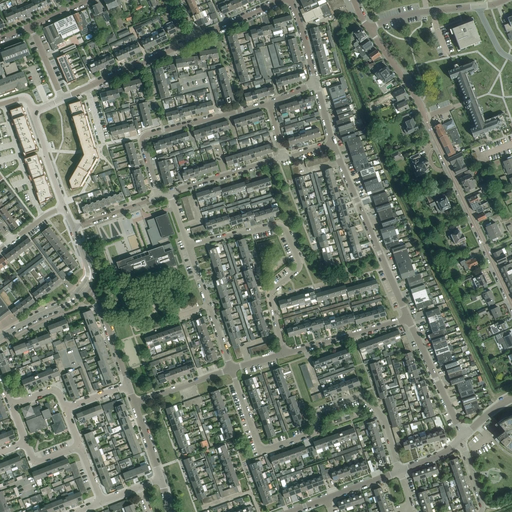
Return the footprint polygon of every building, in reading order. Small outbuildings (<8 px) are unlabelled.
[(37,0),(34,1),(38,9),(43,7),(40,0),(37,1),(37,0)] [(105,0),(104,1),(108,10),(122,4),(120,0),(105,0)] [(242,6),(239,0),(235,0),(233,1),(236,8),(239,6),(239,7),(242,6)] [(306,23),(320,17),(323,15),(325,18),(334,14),(333,11),(345,5),(342,0),(301,0),(300,0),(303,8),(300,10),(306,23)] [(34,1),(32,2),(32,4),(30,5),(29,3),(33,12),(38,9),(34,1)] [(236,8),(233,1),(226,4),(230,11),(229,11),(232,9),(233,10),(236,8)] [(197,7),(195,2),(189,4),(191,10),(197,7)] [(28,15),(31,14),(30,13),(33,12),(29,3),(24,5),(28,15)] [(92,6),(96,15),(103,13),(99,3),(92,6)] [(230,11),(226,4),(220,7),(219,4),(216,5),(219,12),(222,11),(223,14),(226,12),(226,13),(230,11)] [(26,16),(28,15),(24,5),(19,8),(23,16),(26,15),(26,16)] [(200,6),(197,7),(191,10),(193,15),(202,11),(200,6)] [(17,9),(14,10),(18,18),(23,16),(19,8),(20,9),(17,10),(17,9)] [(205,17),(202,11),(193,15),(196,21),(202,18),(205,17)] [(7,13),(4,14),(8,22),(13,20),(10,13),(8,14),(7,13)] [(73,15),(75,20),(77,23),(80,31),(79,31),(82,36),(87,33),(85,29),(84,27),(83,27),(83,26),(82,26),(80,22),(82,21),(78,13),(73,15)] [(72,15),(54,24),(55,26),(57,31),(59,35),(60,34),(61,36),(61,37),(79,29),(72,15)] [(290,16),(285,17),(287,26),(293,24),(290,16)] [(287,26),(285,17),(279,19),(281,27),(287,26)] [(204,24),(202,18),(196,21),(198,26),(204,24)] [(281,27),(279,19),(273,20),(274,24),(271,25),(272,30),(281,27)] [(452,29),(452,30),(453,31),(453,32),(453,33),(454,34),(454,35),(454,36),(455,36),(455,38),(456,39),(456,41),(457,42),(457,44),(458,45),(459,47),(459,49),(460,50),(460,49),(462,49),(462,48),(464,48),(465,48),(466,47),(468,46),(469,46),(471,45),(472,45),(474,44),(475,43),(475,44),(476,43),(477,43),(478,42),(479,42),(480,42),(480,41),(479,40),(479,39),(478,37),(479,37),(472,21),(467,23),(466,24),(465,24),(465,22),(464,22),(458,24),(458,25),(459,26),(458,26),(458,27),(457,27),(456,27),(455,28),(454,28),(452,29)] [(54,24),(43,28),(43,29),(48,40),(50,44),(53,51),(58,49),(57,45),(64,42),(63,39),(61,37),(61,36),(59,37),(59,35),(57,31),(55,26),(54,24)] [(166,28),(169,35),(170,34),(170,35),(173,34),(173,33),(176,32),(175,28),(177,27),(175,24),(173,25),(166,28)] [(269,31),(272,30),(271,25),(262,27),(264,36),(270,34),(269,31)] [(264,36),(262,27),(256,29),(258,37),(264,36)] [(163,29),(157,32),(158,34),(162,41),(163,41),(164,41),(168,39),(164,31),(163,29)] [(258,37),(256,29),(250,30),(252,39),(258,37)] [(353,44),(355,48),(359,46),(358,44),(367,37),(361,29),(353,34),(355,38),(356,37),(357,39),(356,40),(357,41),(353,44)] [(153,36),(152,34),(146,37),(147,39),(150,47),(152,46),(156,44),(153,36)] [(162,41),(158,34),(153,36),(156,44),(158,43),(158,44),(162,42),(162,41)] [(236,34),(232,35),(228,36),(229,42),(238,40),(236,34)] [(113,35),(105,38),(107,43),(115,39),(113,35)] [(150,47),(147,39),(141,42),(145,50),(147,49),(150,47)] [(239,46),(238,40),(229,42),(231,48),(239,46)] [(371,43),(370,42),(369,41),(369,40),(364,44),(363,43),(359,46),(355,48),(353,49),(355,52),(358,50),(360,54),(359,54),(361,57),(362,57),(368,53),(374,50),(372,46),(373,46),(372,45),(373,44),(371,43)] [(9,62),(22,58),(26,56),(29,55),(25,43),(22,44),(21,42),(4,49),(4,50),(1,51),(4,59),(0,60),(0,74),(2,74),(3,79),(0,80),(0,95),(25,87),(24,85),(27,84),(23,72),(18,73),(11,76),(10,74),(18,71),(15,63),(10,65),(9,62)] [(138,43),(132,46),(135,53),(137,52),(137,53),(141,51),(138,43)] [(135,53),(132,46),(126,48),(130,56),(132,55),(136,54),(135,53)] [(241,52),(239,46),(231,48),(233,54),(241,52)] [(130,56),(126,48),(121,51),(124,58),(126,58),(130,56)] [(380,56),(376,50),(369,55),(368,53),(362,57),(364,60),(370,57),(374,63),(382,60),(379,56),(380,56)] [(124,58),(121,51),(115,53),(118,61),(119,61),(118,61),(120,60),(124,59),(124,58)] [(206,60),(205,51),(199,52),(200,56),(197,56),(197,61),(198,61),(198,64),(201,63),(201,61),(206,60)] [(243,57),(241,52),(233,54),(234,60),(243,57)] [(109,65),(106,57),(104,54),(99,57),(100,60),(104,68),(105,67),(106,67),(109,65)] [(66,55),(57,58),(59,64),(68,60),(66,55)] [(111,55),(106,57),(109,65),(111,64),(111,65),(115,63),(111,55)] [(197,61),(197,56),(187,58),(189,67),(195,66),(194,62),(197,61)] [(244,63),(243,57),(234,60),(236,66),(244,63)] [(98,70),(94,63),(89,65),(88,63),(86,59),(83,60),(85,65),(87,69),(90,68),(92,73),(94,72),(98,70)] [(68,60),(59,64),(61,69),(70,65),(68,60)] [(104,68),(100,60),(94,63),(98,70),(100,69),(100,70),(104,68)] [(448,72),(451,80),(457,77),(464,96),(463,97),(463,98),(464,100),(465,100),(465,101),(466,101),(466,102),(467,104),(466,105),(467,105),(466,105),(466,106),(467,108),(467,109),(468,109),(469,108),(476,127),(470,130),(473,137),(474,137),(479,135),(480,135),(482,134),(484,133),(487,132),(494,130),(495,129),(496,129),(499,127),(501,132),(503,131),(509,128),(503,113),(496,116),(485,121),(483,116),(483,114),(482,113),(481,113),(480,109),(479,107),(480,107),(479,105),(477,106),(477,105),(475,102),(475,101),(474,99),(473,97),(473,96),(472,93),(474,92),(474,91),(474,92),(473,90),(472,88),(471,84),(470,81),(469,82),(467,76),(468,76),(467,74),(468,74),(468,73),(476,70),(475,68),(477,67),(475,61),(464,66),(458,68),(448,72)] [(246,69),(244,63),(236,66),(237,71),(246,69)] [(380,70),(374,63),(367,66),(370,70),(372,69),(375,74),(378,79),(380,77),(384,84),(394,77),(394,75),(392,72),(391,72),(390,72),(386,66),(380,70)] [(70,65),(61,69),(63,73),(72,70),(70,65)] [(153,70),(155,75),(164,73),(162,67),(153,70)] [(225,67),(217,69),(219,75),(226,73),(225,69),(224,68),(225,67)] [(330,74),(329,68),(321,70),(322,76),(330,74)] [(248,75),(246,69),(237,71),(239,77),(248,75)] [(72,70),(63,73),(65,78),(74,75),(72,70)] [(165,79),(164,73),(155,75),(157,81),(165,79)] [(74,75),(65,78),(68,84),(76,80),(74,75)] [(249,81),(248,75),(239,77),(241,83),(249,81)] [(140,79),(134,80),(137,89),(143,87),(140,79)] [(167,85),(165,79),(157,81),(158,87),(167,85)] [(137,89),(134,80),(129,82),(131,90),(137,89)] [(131,90),(129,82),(123,84),(124,87),(121,88),(122,93),(131,90)] [(330,94),(343,90),(342,84),(328,89),(330,94)] [(168,91),(167,85),(158,87),(160,93),(168,91)] [(275,93),(273,86),(267,88),(269,95),(271,94),(275,93)] [(122,93),(121,88),(112,91),(114,99),(120,97),(119,93),(122,93)] [(390,100),(384,103),(385,107),(392,104),(402,100),(404,99),(407,97),(403,88),(390,94),(392,98),(393,97),(394,98),(395,97),(396,99),(391,102),(390,100)] [(332,99),(345,95),(343,90),(330,94),(332,99)] [(114,99),(112,91),(106,92),(108,101),(114,99)] [(170,97),(168,91),(160,93),(161,99),(170,97)] [(108,101),(106,92),(100,94),(102,102),(108,101)] [(334,104),(347,100),(345,95),(332,99),(334,104)] [(304,99),(303,99),(306,107),(312,105),(310,97),(309,97),(304,99)] [(306,107),(303,99),(298,101),(297,101),(300,109),(306,107)] [(335,110),(349,105),(347,100),(334,104),(335,110)] [(403,102),(402,100),(392,104),(394,108),(397,106),(400,112),(405,110),(406,110),(407,110),(407,109),(409,108),(406,101),(403,102)] [(81,101),(69,105),(83,151),(84,155),(69,181),(72,190),(80,188),(96,159),(98,159),(99,157),(97,149),(96,147),(91,132),(90,132),(81,103),(81,101)] [(300,109),(297,101),(291,103),(294,111),(300,109)] [(285,104),(288,112),(291,112),(291,114),(294,113),(294,111),(291,103),(285,105),(285,104)] [(288,112),(285,104),(285,105),(279,106),(281,114),(288,112)] [(337,115),(350,110),(349,105),(335,110),(337,115)] [(22,107),(10,111),(21,142),(19,143),(23,155),(37,150),(22,107)] [(339,120),(349,117),(352,116),(350,110),(337,115),(339,120)] [(262,111),(256,113),(259,121),(265,119),(262,111)] [(114,121),(113,115),(112,113),(106,114),(107,119),(112,117),(113,121),(114,121)] [(259,121),(256,113),(251,115),(253,123),(259,121)] [(253,123),(251,115),(245,117),(247,125),(253,123)] [(247,125),(245,117),(239,118),(242,126),(247,125)] [(337,126),(351,122),(349,117),(339,120),(336,121),(337,126)] [(242,126),(239,118),(233,120),(236,128),(242,126)] [(126,121),(127,124),(129,131),(131,131),(135,130),(134,127),(133,119),(126,121)] [(412,119),(404,123),(407,129),(404,130),(406,135),(409,133),(409,134),(418,130),(416,125),(415,125),(412,119)] [(452,120),(442,126),(441,123),(434,127),(439,138),(443,147),(451,143),(447,137),(451,135),(453,142),(455,141),(457,145),(459,144),(459,146),(462,145),(462,143),(461,142),(452,120)] [(228,121),(222,123),(224,130),(230,129),(228,121)] [(339,132),(352,127),(351,122),(337,126),(339,132)] [(224,130),(222,123),(216,124),(219,132),(224,130)] [(118,134),(116,127),(115,124),(109,125),(112,136),(114,135),(117,134),(117,135),(118,134)] [(219,132),(216,124),(211,126),(213,134),(219,132)] [(213,134),(211,126),(205,128),(207,136),(213,134)] [(341,137),(354,133),(352,127),(339,132),(341,137)] [(207,136),(205,128),(199,130),(201,137),(202,140),(205,139),(205,136),(207,136)] [(318,128),(312,130),(314,138),(320,136),(321,136),(318,128)] [(201,137),(199,130),(193,132),(195,139),(201,137)] [(308,140),(306,132),(305,130),(304,130),(300,131),(299,132),(300,134),(302,142),(308,140)] [(314,138),(312,130),(306,132),(308,140),(314,138)] [(296,144),(294,136),(293,136),(292,131),(289,132),(290,135),(287,136),(290,146),(290,145),(296,144)] [(187,132),(182,134),(184,142),(190,140),(187,132)] [(346,141),(356,138),(354,133),(341,137),(343,142),(346,141)] [(184,142),(182,134),(176,136),(178,144),(184,142)] [(302,142),(300,134),(294,136),(296,144),(302,142)] [(178,144),(176,136),(170,138),(173,145),(178,144)] [(348,146),(361,142),(359,137),(356,138),(346,141),(348,146)] [(173,145),(170,138),(164,139),(167,147),(173,145)] [(167,147),(164,139),(159,141),(161,149),(167,147)] [(161,149),(159,141),(153,143),(155,151),(161,149)] [(456,153),(455,150),(454,151),(453,149),(452,147),(456,145),(455,141),(453,142),(451,143),(443,147),(444,149),(448,157),(449,156),(456,153)] [(125,144),(127,150),(134,148),(132,142),(125,144)] [(350,152),(363,147),(361,142),(348,146),(350,152)] [(271,144),(265,146),(267,154),(273,152),(271,144)] [(267,154),(265,146),(259,147),(262,155),(267,154)] [(262,155),(259,147),(254,149),(256,157),(262,155)] [(363,147),(350,152),(351,157),(365,153),(363,147)] [(256,157),(254,149),(248,151),(250,159),(256,157)] [(250,159),(248,151),(242,153),(245,161),(250,159)] [(398,151),(390,155),(392,161),(400,158),(398,151)] [(245,161),(242,153),(236,154),(239,162),(245,161)] [(353,162),(366,158),(365,153),(351,157),(353,162)] [(412,162),(414,166),(416,171),(414,173),(416,177),(429,172),(427,167),(429,167),(428,164),(429,164),(427,160),(420,163),(418,160),(421,158),(419,153),(410,157),(412,162)] [(467,169),(463,161),(462,160),(463,159),(460,153),(449,159),(449,160),(451,164),(452,165),(453,164),(455,169),(454,170),(456,174),(467,169)] [(239,162),(236,154),(231,156),(233,164),(239,162)] [(38,155),(24,159),(26,163),(27,163),(38,192),(36,193),(40,204),(47,201),(46,199),(52,197),(38,155)] [(233,164),(231,156),(225,158),(227,166),(233,164)] [(355,167),(368,163),(366,158),(353,162),(355,167)] [(511,158),(503,162),(505,168),(508,175),(511,173),(511,158)] [(139,165),(137,159),(130,161),(131,167),(135,166),(136,170),(139,169),(138,165),(139,165)] [(168,166),(166,160),(158,162),(160,168),(168,166)] [(216,162),(210,163),(212,171),(218,169),(216,162)] [(212,171),(210,163),(204,165),(207,173),(212,171)] [(360,171),(370,168),(368,163),(355,167),(357,173),(360,171)] [(207,173),(204,165),(199,167),(201,175),(207,173)] [(142,175),(142,174),(140,169),(139,169),(136,170),(135,166),(131,167),(133,173),(131,174),(132,177),(142,175)] [(169,171),(168,166),(160,168),(161,174),(169,171)] [(201,175),(199,167),(193,169),(195,177),(201,175)] [(362,177),(375,172),(373,167),(370,168),(360,171),(362,177)] [(332,168),(324,170),(325,176),(333,174),(332,168)] [(195,177),(193,169),(187,171),(189,178),(195,177)] [(463,185),(473,180),(471,177),(473,176),(471,170),(464,172),(466,176),(460,179),(463,185)] [(187,171),(181,172),(184,181),(187,180),(187,179),(189,178),(187,171)] [(363,182),(377,177),(375,172),(362,177),(363,182)] [(143,174),(142,174),(142,175),(132,177),(133,183),(136,182),(143,180),(142,177),(143,177),(143,174)] [(333,174),(325,176),(327,182),(335,180),(333,174)] [(301,177),(295,178),(296,185),(304,182),(303,176),(301,177)] [(173,183),(171,177),(163,179),(165,185),(173,183)] [(269,177),(263,179),(265,187),(271,185),(269,177)] [(365,187),(378,183),(377,177),(363,182),(365,187)] [(263,179),(257,181),(259,189),(260,191),(266,189),(265,187),(263,179)] [(335,180),(327,182),(329,188),(337,186),(335,180)] [(475,187),(473,183),(475,182),(474,180),(473,180),(463,185),(466,191),(469,190),(470,192),(475,189),(474,188),(475,187)] [(257,181),(251,183),(253,191),(259,189),(257,181)] [(244,182),(239,184),(241,191),(246,190),(247,190),(245,185),(244,182)] [(304,182),(296,185),(298,190),(306,188),(304,182)] [(251,183),(245,185),(247,190),(246,190),(247,193),(253,191),(251,183)] [(380,188),(378,183),(365,187),(367,192),(380,188)] [(239,184),(233,185),(235,193),(241,191),(239,184)] [(233,185),(226,187),(229,195),(235,193),(233,185)] [(147,192),(145,186),(137,188),(139,194),(147,192)] [(220,186),(214,188),(216,196),(222,194),(221,189),(220,186)] [(337,186),(329,188),(330,194),(338,192),(337,186)] [(226,187),(221,189),(222,194),(223,197),(229,195),(226,187)] [(214,188),(208,190),(210,198),(216,196),(214,188)] [(306,188),(298,190),(300,196),(308,194),(306,188)] [(208,190),(202,192),(204,200),(210,198),(208,190)] [(122,192),(116,194),(119,202),(122,201),(122,200),(124,199),(122,192)] [(202,192),(196,194),(198,202),(204,200),(202,192)] [(338,192),(330,194),(332,200),(335,200),(340,198),(338,192)] [(374,202),(387,197),(386,192),(372,196),(374,202)] [(435,205),(438,213),(450,207),(446,197),(445,197),(443,193),(444,194),(434,198),(432,193),(426,195),(430,204),(429,204),(430,207),(435,205)] [(113,204),(110,196),(109,197),(108,194),(103,195),(104,198),(107,206),(111,205),(110,204),(112,203),(113,204)] [(119,202),(116,194),(110,196),(113,204),(116,203),(116,202),(118,201),(118,202),(119,202)] [(308,194),(300,196),(302,202),(309,200),(308,194)] [(479,194),(472,197),(468,199),(471,205),(477,203),(479,201),(478,200),(481,198),(479,194)] [(340,198),(335,200),(337,206),(345,203),(343,197),(340,198)] [(376,207),(389,202),(387,197),(374,202),(376,207)] [(107,206),(104,198),(99,200),(101,208),(105,207),(105,206),(107,205),(107,206)] [(101,208),(99,200),(93,202),(96,210),(99,209),(99,208),(101,207),(101,208)] [(309,200),(302,202),(303,208),(306,208),(311,206),(309,200)] [(96,210),(93,202),(87,204),(90,212),(94,211),(93,210),(95,209),(96,210)] [(378,212),(391,208),(389,202),(376,207),(378,212)] [(490,208),(487,202),(481,205),(480,205),(479,203),(477,203),(471,205),(473,211),(476,210),(478,214),(482,212),(490,208)] [(337,206),(334,206),(336,212),(338,211),(346,209),(345,203),(337,206)] [(90,212),(87,204),(85,205),(85,206),(82,207),(84,214),(88,213),(88,212),(89,211),(90,212)] [(311,206),(306,208),(308,214),(316,211),(314,205),(311,206)] [(278,206),(272,208),(274,216),(274,217),(278,216),(278,215),(280,214),(278,206)] [(28,211),(24,207),(21,209),(19,211),(20,211),(23,215),(28,211)] [(272,208),(266,210),(268,218),(274,216),(272,208)] [(379,217),(393,213),(391,208),(378,212),(379,217)] [(253,210),(255,219),(256,221),(262,220),(260,212),(259,209),(253,210)] [(346,209),(338,211),(340,217),(348,215),(346,209)] [(266,210),(260,212),(262,220),(268,218),(266,210)] [(316,211),(308,214),(309,219),(317,217),(316,211)] [(5,221),(11,216),(8,212),(2,216),(5,221)] [(247,212),(241,214),(244,222),(250,220),(247,212)] [(476,216),(478,222),(492,215),(491,213),(489,213),(489,212),(484,215),(484,213),(476,216)] [(173,250),(171,243),(159,247),(157,242),(169,238),(168,236),(175,234),(167,213),(155,218),(152,220),(152,219),(147,221),(150,229),(150,230),(148,231),(147,230),(153,247),(151,248),(152,250),(148,251),(149,255),(142,257),(141,257),(141,258),(134,260),(133,257),(133,256),(116,262),(119,269),(121,268),(123,275),(131,272),(133,278),(140,275),(147,273),(148,275),(177,265),(172,251),(173,250)] [(381,223),(394,218),(393,213),(379,217),(381,223)] [(241,214),(235,216),(238,224),(244,222),(241,214)] [(229,215),(228,215),(231,223),(231,226),(238,224),(235,216),(230,218),(229,215)] [(348,215),(340,217),(342,223),(350,221),(348,215)] [(9,226),(16,220),(15,218),(13,219),(11,216),(5,221),(9,226)] [(223,217),(217,218),(219,226),(225,225),(223,217)] [(317,217),(309,219),(311,225),(319,223),(320,223),(320,220),(318,220),(317,217)] [(217,218),(211,220),(213,228),(219,226),(217,218)] [(383,228),(393,224),(393,225),(396,223),(394,218),(381,223),(383,228)] [(21,224),(17,219),(16,220),(9,226),(13,231),(21,224)] [(211,220),(204,222),(205,224),(207,230),(213,228),(211,220)] [(350,221),(342,223),(344,230),(347,229),(351,227),(350,221)] [(319,223),(311,225),(313,231),(321,229),(319,223)] [(495,223),(486,227),(485,227),(491,240),(501,236),(495,223)] [(395,230),(393,225),(393,224),(383,228),(380,229),(381,234),(395,230)] [(351,227),(347,229),(348,235),(356,232),(354,226),(351,227)] [(46,237),(53,232),(50,229),(49,227),(42,232),(46,237)] [(321,229),(313,231),(314,238),(317,237),(323,235),(321,229)] [(383,239),(396,235),(400,234),(398,229),(395,230),(381,234),(383,239)] [(458,229),(455,230),(456,231),(454,232),(454,233),(448,236),(450,239),(452,238),(455,244),(465,240),(463,235),(462,235),(458,229)] [(53,232),(46,237),(49,242),(56,237),(54,233),(54,234),(52,232),(53,232)] [(356,232),(348,235),(350,241),(358,238),(356,232)] [(323,235),(317,237),(319,243),(327,240),(325,234),(323,235)] [(385,244),(398,240),(396,235),(383,239),(385,244)] [(56,237),(49,242),(53,247),(60,241),(57,238),(56,237)] [(33,244),(29,238),(28,238),(25,240),(26,241),(24,242),(24,241),(24,242),(28,248),(29,248),(33,244)] [(245,238),(237,241),(239,247),(246,245),(245,238)] [(358,238),(350,241),(352,247),(359,244),(358,238)] [(327,240),(319,243),(321,249),(329,246),(327,240)] [(391,248),(400,245),(398,240),(385,244),(387,250),(391,248)] [(57,251),(64,246),(61,243),(60,242),(60,241),(53,247),(57,251)] [(28,248),(24,242),(21,244),(19,245),(24,251),(28,248)] [(359,244),(352,247),(353,252),(361,250),(359,244)] [(393,253),(406,249),(405,244),(400,245),(391,248),(393,253)] [(24,251),(19,245),(16,248),(15,249),(14,249),(19,255),(24,251)] [(246,245),(239,247),(241,253),(248,250),(246,245)] [(60,256),(67,251),(65,248),(64,248),(63,246),(64,246),(57,251),(60,256)] [(329,246),(321,249),(322,255),(330,252),(329,246)] [(215,248),(208,250),(210,256),(218,254),(217,252),(216,248),(215,248)] [(19,255),(14,249),(11,251),(11,252),(10,253),(10,252),(9,252),(14,259),(14,258),(19,255)] [(395,259),(408,254),(406,249),(393,253),(395,259)] [(493,253),(498,264),(507,260),(502,249),(493,253)] [(248,250),(241,253),(242,259),(250,256),(248,250)] [(361,250),(353,252),(355,259),(363,256),(361,250)] [(64,261),(71,256),(68,252),(68,253),(67,251),(60,256),(64,261)] [(14,259),(9,252),(9,253),(6,255),(7,255),(5,256),(9,262),(10,262),(9,262),(14,259)] [(330,252),(322,255),(324,260),(332,258),(330,252)] [(218,254),(210,256),(212,262),(220,259),(218,254)] [(397,264),(410,259),(408,254),(395,259),(397,264)] [(68,266),(75,260),(72,257),(71,256),(64,261),(68,266)] [(250,256),(242,259),(244,265),(252,262),(250,256)] [(3,257),(0,259),(0,262),(3,267),(8,263),(3,257)] [(43,258),(38,261),(40,263),(43,268),(46,266),(42,261),(44,260),(43,258)] [(332,258),(324,260),(326,267),(332,265),(334,264),(333,260),(332,258)] [(464,260),(460,262),(461,266),(463,265),(465,270),(468,268),(468,269),(473,267),(472,266),(477,264),(475,259),(474,260),(473,258),(465,262),(464,260)] [(220,259),(212,262),(214,268),(222,265),(220,259)] [(398,269),(412,265),(410,259),(397,264),(398,269)] [(75,260),(68,266),(71,270),(78,265),(76,262),(75,262),(74,261),(75,260)] [(246,271),(243,271),(243,272),(251,269),(254,268),(252,262),(244,265),(246,271)] [(502,273),(511,268),(511,266),(511,263),(506,265),(500,268),(502,273)] [(222,265),(214,268),(216,274),(224,271),(222,265)] [(400,274),(413,270),(412,265),(398,269),(400,274)] [(504,278),(511,274),(511,268),(502,273),(504,278)] [(251,269),(243,272),(245,277),(253,275),(251,269)] [(64,273),(62,270),(58,273),(62,279),(66,276),(64,273)] [(415,275),(413,270),(400,274),(402,280),(407,278),(415,275)] [(224,271),(216,274),(218,280),(223,278),(225,277),(224,271)] [(408,283),(422,279),(420,273),(415,275),(407,278),(408,283)] [(55,274),(53,276),(54,277),(52,279),(56,286),(59,283),(61,282),(55,274)] [(253,275),(245,277),(247,283),(255,281),(253,275)] [(483,275),(473,279),(477,287),(487,283),(487,282),(486,282),(483,275)] [(17,277),(12,281),(13,283),(14,283),(17,287),(22,283),(19,279),(17,277)] [(218,280),(215,281),(217,287),(224,284),(223,278),(218,280)] [(56,286),(52,279),(47,283),(51,289),(55,287),(54,287),(56,285),(56,286)] [(410,288),(423,284),(422,279),(408,283),(410,288)] [(376,280),(370,281),(372,289),(378,288),(376,280)] [(255,281),(247,283),(249,289),(257,287),(255,281)] [(370,281),(364,283),(366,291),(372,289),(370,281)] [(51,289),(47,283),(42,287),(47,293),(50,290),(51,289)] [(364,283),(358,285),(360,293),(366,291),(364,283)] [(224,284),(217,287),(218,292),(226,290),(224,284)] [(412,294),(425,289),(423,284),(410,288),(412,294)] [(345,285),(339,287),(341,295),(347,293),(348,296),(346,288),(345,285)] [(358,285),(352,286),(354,294),(360,293),(358,285)] [(346,288),(348,296),(354,294),(352,286),(346,288)] [(47,293),(42,287),(37,290),(42,296),(45,294),(46,293),(47,293)] [(249,289),(246,290),(248,296),(259,293),(257,287),(249,289)] [(339,287),(333,289),(335,297),(341,295),(339,287)] [(333,289),(327,290),(329,298),(335,297),(333,289)] [(414,299),(427,294),(425,289),(412,294),(414,299)] [(42,297),(42,296),(37,290),(32,294),(37,300),(40,298),(40,297),(41,296),(42,297)] [(226,290),(218,292),(220,298),(228,296),(226,290)] [(327,290),(321,292),(323,300),(329,298),(327,290)] [(314,291),(308,292),(310,300),(316,298),(316,299),(317,299),(315,294),(314,291)] [(490,291),(483,294),(487,302),(490,301),(491,301),(492,301),(491,300),(494,299),(490,291)] [(308,292),(302,294),(305,302),(310,300),(308,292)] [(315,294),(317,299),(316,299),(317,302),(323,300),(321,292),(315,294)] [(259,293),(248,296),(250,302),(258,300),(261,299),(259,293)] [(302,294),(296,296),(299,304),(305,302),(302,294)] [(415,304),(431,299),(429,299),(427,294),(414,299),(415,304)] [(30,296),(25,299),(30,305),(33,303),(35,302),(30,296)] [(228,296),(220,298),(222,304),(230,302),(228,296)] [(296,296),(290,298),(293,305),(299,304),(296,296)] [(11,312),(7,308),(0,297),(0,313),(2,311),(5,310),(8,314),(11,312)] [(290,298),(284,299),(287,307),(293,305),(290,298)] [(30,305),(25,299),(21,303),(25,309),(28,307),(30,305)] [(284,299),(278,301),(281,309),(287,307),(284,299)] [(433,304),(431,299),(415,304),(417,309),(433,304)] [(250,302),(248,303),(250,308),(252,308),(260,305),(258,300),(250,302)] [(230,302),(222,304),(224,310),(229,308),(232,307),(230,302)] [(23,310),(25,309),(21,303),(16,306),(21,313),(20,312),(23,310)] [(260,305),(252,308),(253,314),(262,311),(260,305)] [(21,313),(16,306),(11,310),(16,316),(18,314),(19,314),(21,313)] [(427,318),(440,313),(439,308),(437,309),(436,306),(428,309),(429,311),(425,312),(427,318)] [(498,307),(491,310),(494,318),(501,315),(498,307)] [(224,310),(221,311),(223,317),(231,314),(229,308),(224,310)] [(384,308),(378,309),(379,314),(380,317),(386,316),(384,308)] [(378,309),(372,311),(373,316),(374,319),(380,317),(379,314),(378,309)] [(83,313),(85,319),(93,316),(91,310),(83,313)] [(262,311),(253,314),(255,320),(263,317),(262,311)] [(372,311),(366,313),(367,317),(368,321),(374,319),(373,316),(372,311)] [(353,313),(347,315),(349,323),(355,321),(354,316),(353,313)] [(366,313),(360,315),(362,322),(368,321),(367,317),(366,313)] [(429,323),(442,319),(445,318),(443,313),(440,313),(427,318),(429,323)] [(231,314),(223,317),(225,323),(233,320),(231,314)] [(347,315),(341,317),(344,324),(349,323),(347,315)] [(354,316),(355,321),(356,324),(362,322),(360,315),(354,316)] [(96,322),(93,316),(85,319),(87,325),(96,322)] [(263,317),(255,320),(257,326),(265,323),(263,317)] [(341,317),(335,318),(337,323),(337,326),(344,324),(341,317)] [(196,324),(197,326),(205,324),(204,324),(202,318),(203,318),(192,321),(193,325),(196,324)] [(335,318),(329,320),(331,324),(331,328),(337,326),(337,323),(335,318)] [(66,319),(60,322),(63,330),(69,327),(66,319)] [(322,319),(316,320),(319,328),(325,327),(323,322),(322,319)] [(431,328),(444,324),(442,319),(429,323),(431,328)] [(233,320),(225,323),(227,329),(235,326),(233,320)] [(316,320),(310,322),(313,330),(319,328),(316,320)] [(323,322),(325,327),(325,330),(331,328),(331,324),(329,320),(323,322)] [(507,328),(507,327),(507,326),(506,325),(505,324),(504,323),(505,323),(505,322),(502,324),(501,321),(490,326),(491,329),(493,334),(500,331),(507,328)] [(63,330),(60,322),(54,324),(57,332),(63,330)] [(98,328),(96,322),(87,325),(90,331),(98,328)] [(310,322),(304,324),(307,332),(313,330),(310,322)] [(265,323),(257,326),(259,332),(267,329),(265,323)] [(298,323),(292,325),(293,327),(295,335),(301,333),(299,325),(298,324),(298,323)] [(57,332),(54,324),(48,326),(51,334),(57,332)] [(205,324),(197,326),(194,327),(195,331),(198,329),(199,332),(207,330),(207,329),(206,330),(204,324),(205,324)] [(304,324),(299,325),(301,333),(307,332),(304,324)] [(432,333),(442,330),(443,330),(446,329),(444,324),(431,328),(432,333)] [(174,328),(177,335),(178,338),(184,336),(180,326),(174,328)] [(235,326),(227,329),(229,335),(237,332),(235,326)] [(293,327),(286,329),(289,337),(295,335),(293,327)] [(100,334),(98,328),(90,331),(92,337),(100,334)] [(177,335),(174,328),(168,330),(172,340),(178,338),(177,335)] [(267,329),(259,332),(261,338),(269,335),(267,329)] [(172,340),(168,330),(163,332),(162,332),(165,339),(167,338),(168,341),(172,340)] [(207,330),(199,332),(196,333),(197,336),(200,335),(201,338),(209,335),(208,335),(206,330),(207,330)] [(398,330),(392,332),(395,340),(401,338),(400,337),(398,330)] [(431,340),(444,335),(442,330),(443,330),(442,330),(432,333),(429,334),(431,340)] [(511,345),(511,338),(510,334),(506,336),(504,332),(505,331),(495,336),(497,340),(503,337),(508,348),(511,345)] [(165,339),(162,332),(157,334),(156,334),(159,341),(162,341),(163,344),(166,342),(165,339)] [(237,332),(229,335),(231,341),(239,338),(237,332)] [(395,340),(392,332),(387,335),(389,342),(395,340)] [(49,333),(43,336),(46,344),(52,341),(49,333)] [(102,340),(100,334),(92,337),(94,343),(102,340)] [(159,341),(156,334),(151,336),(150,336),(151,337),(153,344),(153,343),(154,347),(160,345),(159,341)] [(209,336),(209,335),(201,338),(198,339),(199,342),(202,341),(203,344),(211,341),(210,341),(208,336),(209,336)] [(389,342),(387,335),(381,337),(384,345),(385,349),(388,348),(387,345),(390,344),(389,342)] [(433,345),(446,341),(444,335),(431,340),(433,345)] [(46,344),(43,336),(37,338),(40,346),(46,344)] [(153,344),(151,337),(145,339),(145,338),(147,346),(149,345),(150,348),(154,347),(153,343),(153,344)] [(384,345),(381,337),(375,339),(378,347),(384,345)] [(40,346),(37,338),(31,340),(34,348),(35,351),(41,349),(40,346)] [(239,338),(231,341),(233,347),(238,345),(241,344),(239,338)] [(378,347),(375,339),(369,341),(372,349),(378,347)] [(34,348),(31,340),(25,343),(28,350),(34,348)] [(105,346),(102,340),(94,343),(96,349),(105,346)] [(211,341),(203,344),(200,345),(201,348),(204,347),(205,350),(213,347),(211,342),(211,341)] [(372,349),(369,341),(363,343),(366,351),(372,349)] [(434,350),(448,346),(446,341),(433,345),(434,350)] [(28,350),(25,343),(19,345),(22,353),(28,350)] [(366,351),(363,343),(358,345),(361,353),(366,351)] [(22,353),(19,345),(14,347),(17,355),(22,353)] [(107,352),(105,346),(96,349),(99,355),(107,352)] [(436,355),(449,351),(448,346),(434,350),(436,355)] [(215,353),(213,347),(205,350),(202,351),(204,357),(215,353)] [(347,349),(341,351),(344,359),(345,362),(349,361),(348,358),(350,357),(347,349)] [(341,351),(335,353),(338,361),(344,359),(341,351)] [(438,361),(451,356),(449,351),(436,355),(438,361)] [(109,358),(107,352),(99,355),(101,360),(101,361),(106,359),(109,358)] [(411,352),(407,353),(403,354),(405,360),(413,358),(411,352)] [(215,353),(204,357),(206,360),(209,359),(210,362),(217,359),(215,353)] [(335,353),(330,355),(332,363),(338,361),(335,353)] [(330,355),(324,357),(327,365),(332,363),(330,355)] [(444,364),(453,362),(453,361),(451,356),(438,361),(440,366),(444,364)] [(324,357),(318,359),(321,367),(327,365),(324,357)] [(8,364),(6,358),(0,360),(0,365),(0,367),(8,364)] [(415,364),(413,358),(405,360),(407,366),(415,364)] [(108,365),(106,359),(101,361),(101,360),(98,362),(100,368),(108,365)] [(318,359),(312,361),(315,369),(321,367),(318,359)] [(188,365),(187,365),(190,373),(196,370),(196,371),(192,360),(186,362),(188,365)] [(446,370),(459,365),(458,360),(453,361),(453,362),(444,364),(446,370)] [(190,373),(187,365),(188,365),(186,362),(183,364),(184,367),(182,368),(184,375),(190,373)] [(370,364),(371,370),(380,368),(378,362),(370,364)] [(11,370),(8,364),(0,367),(3,373),(11,370)] [(184,375),(182,368),(181,364),(177,366),(178,369),(176,370),(178,377),(179,377),(178,377),(184,375)] [(416,370),(415,364),(407,366),(408,372),(416,370)] [(110,370),(108,365),(100,368),(102,374),(110,370)] [(448,375),(461,370),(459,365),(446,370),(448,375)] [(59,373),(58,369),(57,367),(51,369),(54,377),(60,375),(59,373)] [(178,377),(176,370),(175,367),(171,368),(172,371),(170,372),(173,379),(178,377)] [(280,368),(273,370),(275,376),(282,373),(280,368)] [(381,374),(380,368),(371,370),(373,376),(381,374)] [(54,377),(51,369),(45,372),(48,379),(54,377)] [(163,371),(164,374),(167,381),(172,379),(173,379),(170,372),(169,369),(163,371)] [(113,376),(110,370),(102,374),(104,379),(113,376)] [(418,376),(416,370),(408,372),(410,378),(418,376)] [(450,380),(463,376),(461,370),(448,375),(450,380)] [(167,381),(164,374),(163,371),(154,374),(157,383),(158,383),(157,383),(160,382),(161,384),(161,383),(166,381),(167,381)] [(48,379),(45,372),(40,374),(43,381),(48,379)] [(70,372),(66,374),(62,375),(65,381),(73,378),(70,372)] [(282,373),(275,376),(277,382),(285,379),(282,373)] [(43,381),(40,374),(34,376),(37,384),(43,381)] [(383,379),(381,374),(373,376),(375,382),(383,379)] [(37,384),(34,376),(28,378),(31,386),(37,384)] [(115,382),(113,376),(104,379),(107,385),(115,382)] [(420,381),(418,376),(410,378),(412,384),(420,381)] [(456,384),(465,381),(463,376),(450,380),(451,385),(456,384)] [(357,377),(352,379),(354,387),(360,385),(357,377)] [(31,386),(28,378),(22,381),(25,388),(31,386)] [(75,384),(73,378),(65,381),(67,387),(75,384)] [(252,378),(244,380),(246,386),(254,383),(252,378)] [(285,379),(277,382),(279,388),(287,385),(285,379)] [(352,379),(346,381),(348,389),(354,387),(352,379)] [(385,385),(383,379),(375,382),(377,388),(385,385)] [(458,389),(471,384),(469,379),(465,381),(456,384),(458,389)] [(88,385),(86,380),(83,381),(85,386),(84,386),(83,386),(80,387),(80,388),(86,386),(88,385)] [(424,380),(420,381),(412,384),(413,386),(416,385),(418,389),(426,386),(424,380)] [(346,381),(340,383),(343,391),(348,389),(346,381)] [(254,383),(246,386),(248,392),(256,389),(254,383)] [(340,383),(334,385),(337,393),(343,391),(340,383)] [(69,393),(77,390),(75,384),(67,387),(69,393)] [(460,394),(473,390),(471,384),(458,389),(460,394)] [(287,385),(279,388),(281,394),(289,391),(287,385)] [(334,385),(328,388),(331,395),(337,393),(334,385)] [(387,391),(385,385),(377,388),(378,393),(387,391)] [(427,392),(426,386),(418,389),(419,394),(427,392)] [(328,388),(322,390),(323,392),(325,397),(331,395),(328,388)] [(256,389),(248,392),(251,398),(258,395),(256,389)] [(79,396),(77,390),(69,393),(72,399),(79,396)] [(211,393),(213,398),(221,396),(218,390),(211,393)] [(461,399),(475,395),(473,390),(460,394),(461,399)] [(289,391),(281,394),(283,400),(286,399),(291,397),(289,391)] [(388,397),(387,391),(378,393),(380,399),(384,398),(388,397)] [(429,398),(427,392),(419,394),(421,400),(429,398)] [(258,395),(251,398),(253,404),(261,401),(258,395)] [(463,405),(476,400),(475,395),(461,399),(463,405)] [(223,401),(221,396),(213,398),(215,404),(223,401)] [(291,397),(286,399),(288,405),(296,402),(294,396),(291,397)] [(392,396),(388,397),(384,398),(386,404),(394,402),(392,396)] [(431,404),(429,398),(421,400),(418,401),(419,407),(423,406),(431,404)] [(126,410),(123,404),(124,404),(123,404),(121,399),(116,401),(118,406),(116,407),(115,407),(115,408),(118,413),(126,410)] [(465,410),(478,405),(476,400),(463,405),(465,410)] [(225,407),(223,401),(215,404),(217,410),(225,407)] [(261,401),(253,404),(255,410),(258,409),(263,407),(261,401)] [(53,415),(54,418),(55,418),(53,415),(49,402),(45,404),(47,409),(42,411),(40,405),(32,409),(30,405),(21,408),(25,418),(25,417),(27,421),(26,421),(27,421),(29,426),(30,427),(30,428),(31,433),(30,433),(31,433),(48,427),(45,419),(51,417),(52,417),(51,416),(53,415)] [(296,402),(288,405),(290,411),(298,408),(296,402)] [(396,408),(394,402),(386,404),(388,410),(396,408)] [(433,410),(431,404),(423,406),(424,412),(433,410)] [(100,405),(94,407),(97,415),(99,414),(101,417),(104,416),(103,413),(100,405)] [(480,411),(478,405),(465,410),(467,415),(480,411)] [(166,409),(168,415),(176,412),(174,406),(166,409)] [(263,407),(258,409),(260,415),(267,412),(265,406),(263,407)] [(97,415),(94,407),(88,410),(91,417),(97,415)] [(227,413),(225,407),(217,410),(219,416),(227,413)] [(298,408),(290,411),(292,416),(300,414),(298,408)] [(398,413),(396,408),(388,410),(389,416),(398,413)] [(91,417),(88,410),(82,412),(86,421),(92,419),(91,417)] [(128,416),(126,410),(118,413),(120,419),(128,416)] [(179,410),(176,412),(168,415),(170,420),(178,417),(181,416),(179,410)] [(434,416),(433,410),(424,412),(421,413),(423,419),(426,418),(434,416)] [(86,421),(82,412),(76,414),(79,422),(83,420),(84,424),(87,423),(86,421)] [(267,412),(260,415),(262,421),(270,418),(267,412)] [(54,414),(53,415),(55,418),(54,418),(55,418),(56,420),(53,421),(54,424),(52,425),(55,434),(64,431),(64,430),(66,429),(60,413),(56,414),(57,415),(55,415),(54,415),(54,414)] [(229,419),(227,413),(219,416),(221,421),(229,419)] [(399,419),(398,413),(389,416),(391,422),(399,419)] [(300,414),(292,416),(294,422),(302,419),(300,414)] [(511,415),(508,417),(507,417),(507,419),(504,421),(503,419),(498,423),(497,423),(498,423),(495,425),(502,433),(497,437),(499,440),(501,438),(502,440),(500,442),(504,445),(505,444),(508,447),(507,448),(511,451),(511,415)] [(130,422),(128,416),(120,419),(122,425),(130,422)] [(180,423),(178,417),(170,420),(172,426),(180,423)] [(270,418),(262,421),(264,426),(272,424),(270,418)] [(375,423),(375,421),(373,421),(372,418),(364,420),(365,423),(367,423),(368,429),(377,427),(376,426),(377,425),(377,423),(375,423)] [(231,424),(229,419),(221,421),(218,422),(219,425),(222,424),(223,427),(231,424)] [(302,419),(294,422),(296,428),(304,425),(302,419)] [(401,425),(399,419),(391,422),(393,428),(397,426),(401,425)] [(132,428),(130,422),(122,425),(124,431),(132,428)] [(182,429),(180,423),(172,426),(174,432),(182,429)] [(233,430),(231,424),(223,427),(225,433),(233,430)] [(272,424),(264,426),(266,432),(274,430),(272,424)] [(378,432),(377,427),(368,429),(370,435),(378,432)] [(135,434),(132,428),(124,431),(127,437),(135,434)] [(354,428),(348,430),(351,438),(357,436),(354,428)] [(184,435),(182,429),(174,432),(176,438),(184,435)] [(13,430),(7,433),(10,440),(15,438),(13,430)] [(235,436),(233,430),(225,433),(227,439),(235,436)] [(274,430),(266,432),(268,438),(276,435),(274,430)] [(351,438),(348,430),(342,432),(345,440),(351,438)] [(443,430),(437,432),(440,440),(446,438),(443,430)] [(84,435),(87,441),(94,438),(92,432),(84,435)] [(345,440),(342,432),(336,434),(339,442),(345,440)] [(380,438),(378,432),(370,435),(372,441),(380,438)] [(440,440),(437,432),(432,433),(434,441),(440,440)] [(10,440),(7,433),(1,435),(4,442),(10,440)] [(434,441),(432,433),(426,435),(428,443),(434,441)] [(137,439),(135,434),(127,437),(129,443),(137,439)] [(187,434),(184,435),(176,438),(178,443),(186,440),(189,439),(187,434)] [(339,442),(336,434),(331,436),(334,444),(339,442)] [(422,445),(420,437),(419,434),(413,436),(414,439),(416,447),(422,445)] [(428,443),(426,435),(420,437),(422,445),(428,443)] [(334,444),(331,436),(325,438),(328,446),(334,444)] [(416,447),(414,439),(413,436),(407,438),(408,440),(411,448),(416,447)] [(97,443),(94,438),(87,441),(89,446),(97,443)] [(328,446),(325,438),(319,440),(322,448),(323,451),(326,450),(325,447),(328,446)] [(382,444),(380,438),(372,441),(374,447),(382,444)] [(139,445),(137,439),(129,443),(131,448),(139,445)] [(188,446),(186,440),(178,443),(180,449),(188,446)] [(322,448),(319,440),(313,442),(314,446),(311,447),(314,453),(312,453),(313,455),(313,456),(317,454),(316,450),(322,448)] [(411,448),(408,440),(402,442),(403,444),(403,446),(405,450),(411,448)] [(99,449),(97,443),(89,446),(91,452),(99,449)] [(384,450),(382,444),(374,447),(375,452),(384,450)] [(141,451),(139,445),(131,448),(133,454),(142,451),(141,451)] [(192,445),(188,446),(180,449),(183,455),(186,454),(194,451),(192,445)] [(217,447),(219,453),(227,451),(225,445),(217,447)] [(311,454),(309,448),(306,449),(305,445),(299,447),(302,455),(307,453),(308,455),(311,454)] [(302,455),(299,447),(293,449),(296,457),(302,455)] [(101,449),(99,449),(91,452),(94,458),(104,454),(101,449)] [(296,457),(293,449),(287,451),(290,459),(296,457)] [(385,456),(384,450),(375,452),(377,458),(385,456)] [(229,456),(227,451),(219,453),(221,459),(229,456)] [(290,459),(287,451),(282,453),(284,461),(290,459)] [(284,461),(282,453),(276,455),(278,463),(284,461)] [(106,460),(104,454),(94,458),(96,464),(104,461),(106,460)] [(278,463),(276,455),(270,457),(273,465),(278,463)] [(20,456),(14,459),(17,466),(23,464),(20,456)] [(231,462),(229,456),(221,459),(223,465),(231,462)] [(386,458),(385,456),(377,458),(379,464),(387,462),(387,461),(388,460),(387,458),(386,458)] [(183,460),(186,466),(194,463),(191,457),(183,460)] [(449,461),(451,467),(459,464),(457,458),(449,461)] [(17,466),(14,459),(8,461),(11,468),(17,466)] [(67,459),(61,461),(64,469),(70,467),(69,465),(67,459)] [(11,468),(8,461),(2,463),(5,471),(11,468)] [(64,469),(61,461),(56,464),(59,471),(64,469)] [(106,467),(104,461),(96,464),(98,470),(106,467)] [(365,461),(359,463),(362,471),(368,469),(365,461)] [(233,468),(231,462),(223,465),(225,471),(233,468)] [(249,465),(252,470),(259,468),(257,462),(249,465)] [(196,469),(194,463),(186,466),(188,472),(196,469)] [(362,471),(359,463),(354,465),(357,473),(362,471)] [(59,471),(56,464),(50,466),(53,473),(59,471)] [(150,472),(147,464),(141,467),(144,475),(150,472)] [(461,470),(459,464),(451,467),(453,473),(461,470)] [(357,473),(354,465),(348,467),(351,475),(357,473)] [(436,465),(430,467),(432,475),(438,473),(436,465)] [(53,473),(50,466),(44,468),(47,476),(53,473)] [(109,466),(106,467),(98,470),(100,476),(108,473),(111,472),(109,466)] [(144,475),(141,467),(135,469),(138,477),(144,475)] [(351,475),(348,467),(342,469),(345,477),(351,475)] [(432,475),(430,467),(424,469),(426,477),(432,475)] [(47,476),(44,468),(38,470),(41,478),(44,477),(45,481),(48,479),(47,476)] [(235,474),(233,468),(225,471),(227,476),(235,474)] [(262,473),(259,468),(252,470),(254,476),(262,473)] [(138,477),(135,469),(129,471),(132,479),(138,477)] [(198,474),(196,469),(188,472),(190,477),(198,474)] [(345,477),(342,469),(337,471),(339,479),(345,477)] [(426,477),(424,469),(418,471),(420,479),(426,477)] [(41,478),(38,470),(32,473),(35,480),(41,478)] [(463,476),(461,470),(453,473),(455,479),(463,476)] [(132,479),(129,471),(123,473),(126,482),(132,479)] [(339,479),(337,471),(331,473),(330,471),(327,472),(329,478),(332,477),(333,481),(334,480),(335,481),(337,481),(337,479),(339,479)] [(420,479),(418,471),(412,473),(414,481),(420,479)] [(110,479),(108,473),(100,476),(103,482),(110,479)] [(264,479),(262,473),(254,476),(256,482),(264,479)] [(326,479),(324,473),(321,474),(322,476),(316,478),(319,486),(325,484),(323,480),(326,479)] [(200,480),(198,474),(190,477),(192,483),(200,480)] [(237,479),(235,474),(227,476),(229,482),(237,479)] [(465,482),(463,476),(455,479),(457,485),(465,482)] [(266,478),(264,479),(256,482),(258,488),(266,485),(268,484),(266,478)] [(319,486),(316,478),(310,480),(313,488),(319,486)] [(113,485),(110,479),(103,482),(105,488),(113,485)] [(239,485),(237,479),(229,482),(232,488),(234,487),(237,486),(239,485)] [(202,486),(200,480),(192,483),(194,489),(202,486)] [(307,490),(305,482),(304,480),(301,480),(302,483),(299,484),(302,492),(307,490)] [(313,488),(310,480),(305,482),(307,490),(313,488)] [(302,492),(299,484),(298,482),(293,484),(293,486),(296,494),(302,492)] [(467,488),(465,482),(457,485),(459,491),(467,488)] [(268,484),(266,485),(258,488),(260,493),(268,490),(270,490),(268,484)] [(204,492),(202,486),(194,489),(196,495),(204,492)] [(296,494),(293,486),(287,488),(290,496),(296,494)] [(373,490),(376,496),(383,494),(381,487),(373,490)] [(290,496),(287,488),(281,490),(284,498),(290,496)] [(469,494),(467,488),(459,491),(461,497),(469,494)] [(262,499),(270,496),(268,490),(260,493),(262,499)] [(426,491),(418,493),(420,499),(428,497),(426,491)] [(83,500),(81,494),(80,492),(74,494),(77,502),(83,500)] [(206,497),(204,492),(196,495),(198,500),(201,499),(204,498),(206,497)] [(77,502),(74,494),(69,497),(72,504),(77,502)] [(362,494),(355,496),(358,504),(364,502),(362,494)] [(385,500),(383,494),(376,496),(378,502),(385,500)] [(471,500),(469,494),(461,497),(463,503),(471,500)] [(272,502),(270,496),(262,499),(264,505),(272,502)] [(358,504),(355,496),(349,498),(352,506),(358,504)] [(72,504),(69,497),(63,499),(66,506),(72,504)] [(430,503),(428,497),(420,499),(422,506),(430,503)] [(352,506),(349,498),(343,500),(346,508),(352,506)] [(66,506),(63,499),(57,501),(60,509),(66,506)] [(346,508),(343,500),(337,502),(340,510),(346,508)] [(387,506),(385,500),(378,502),(380,508),(387,506)] [(473,506),(471,500),(463,503),(465,509),(473,506)] [(60,509),(57,501),(51,503),(54,511),(60,509)] [(8,506),(6,503),(0,505),(0,508),(1,511),(12,507),(11,505),(8,506)] [(51,511),(54,511),(51,503),(46,506),(48,511),(51,511)] [(424,511),(431,509),(430,503),(422,506),(424,511)]
